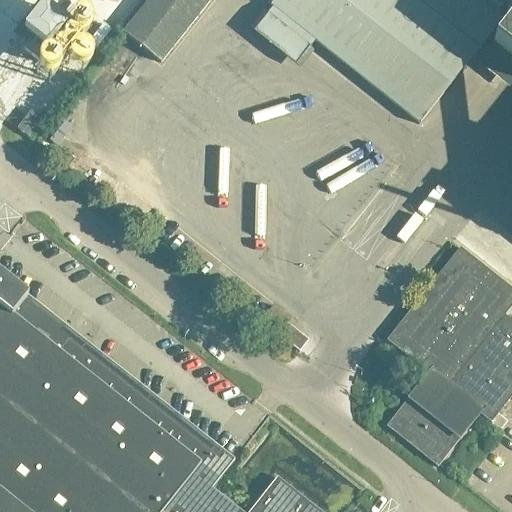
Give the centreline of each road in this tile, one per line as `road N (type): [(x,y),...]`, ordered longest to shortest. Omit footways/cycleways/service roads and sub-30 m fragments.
road 1 (tertiary): [(443,511),(0,160)]
road 2 (unknown): [(304,401),(437,228),(456,225),(511,271)]
